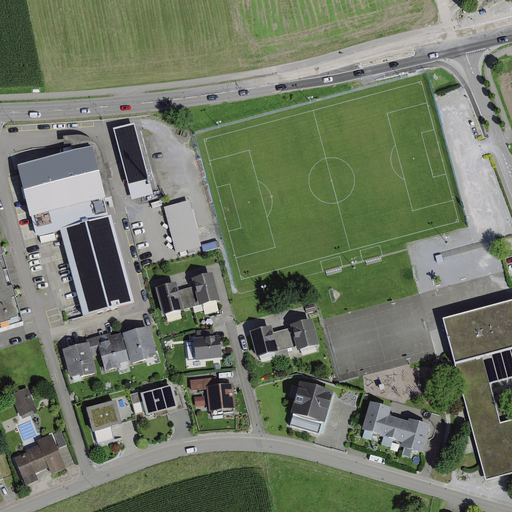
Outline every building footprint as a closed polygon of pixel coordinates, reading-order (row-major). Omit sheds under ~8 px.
[(94,146),(19,164),(37,236),(57,231),(78,316),(132,303),(110,214),(95,218),(91,201),(106,197),(94,146)] [(0,240),(0,328),(24,321),(0,240)] [(181,286),(160,291),(167,317),(186,311),(185,308),(203,303),(204,307),(223,302),(216,276),(198,281),(200,289),(183,293),(181,286)] [(511,304),(443,323),(486,483),(511,476),(511,304)] [(124,307),(125,314),(138,312),(137,305),(124,307)] [(280,327),(256,333),(263,359),(284,353),(283,346),(300,341),(303,352),(320,347),(313,321),(298,324),(299,328),(281,333),(280,327)] [(95,345),(70,351),(78,380),(102,374),(98,361),(106,359),(109,373),(163,358),(155,328),(116,339),(115,335),(94,341),(95,345)] [(219,335),(195,338),(197,359),(221,357),(219,335)] [(221,379),(196,381),(197,391),(213,389),(215,412),(242,409),(240,386),(222,388),(221,379)] [(291,417),(293,417),(290,428),(320,436),(323,426),(325,426),(334,395),(300,385),(291,417)] [(182,387),(151,395),(156,417),(188,408),(182,387)] [(33,390),(18,395),(25,417),(41,411),(33,390)] [(123,403),(97,411),(103,432),(129,425),(123,403)] [(135,406),(138,414),(146,411),(143,403),(135,406)] [(385,411),(363,405),(356,433),(395,442),(393,450),(419,457),(426,427),(384,417),(385,411)] [(46,448),(23,459),(35,485),(46,480),(44,474),(57,468),(60,475),(74,469),(58,435),(43,443),(46,448)]
